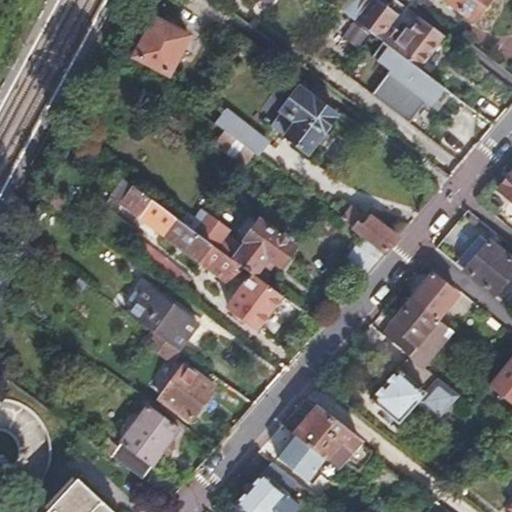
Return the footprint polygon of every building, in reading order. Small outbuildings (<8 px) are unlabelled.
[(254,0),(254,1),(267,12),(276,0),(254,0)] [(374,0),(345,0),(339,10),(382,41),(419,68),(439,41),(415,21),(407,32),(403,29),(400,33),(389,25),(396,16),(374,0)] [(443,0),(470,20),(486,0),(443,0)] [(151,15),(128,52),(164,73),(187,35),(151,15)] [(419,16),(415,21),(439,41),(443,35),(419,16)] [(431,106),(445,87),(419,68),(382,41),(371,56),(389,70),(371,94),(409,123),(425,101),(431,106)] [(297,85),(279,109),(294,120),(284,134),(309,152),(337,115),(297,85)] [(210,121),(251,152),(262,138),(221,106),(210,121)] [(511,171),(498,189),(511,200),(511,171)] [(234,281),(244,268),(230,258),(212,245),(185,225),(124,180),(115,192),(234,281)] [(68,203),(46,187),(41,195),(63,210),(68,203)] [(350,207),(341,220),(384,253),(397,238),(372,217),(369,221),(350,207)] [(185,225),(212,245),(228,226),(205,210),(198,220),(192,215),(185,225)] [(252,274),(254,276),(269,256),(282,265),(296,247),(260,219),(258,221),(251,216),(248,217),(239,228),(239,233),(245,239),(230,258),(244,268),(252,274)] [(477,237),(454,264),(463,271),(485,243),(477,237)] [(142,241),(133,253),(183,291),(192,279),(142,241)] [(511,263),(485,243),(463,271),(509,309),(511,305),(511,263)] [(434,270),(411,298),(437,320),(439,319),(442,315),(461,292),(434,270)] [(258,330),(283,297),(254,276),(252,274),(228,307),(258,330)] [(128,313),(178,349),(197,323),(178,310),(166,301),(147,287),(128,313)] [(171,294),(166,301),(178,310),(183,303),(171,294)] [(381,334),(407,354),(410,357),(426,369),(455,332),(439,319),(437,320),(411,298),(381,334)] [(321,325),(302,311),(292,324),(310,338),(321,325)] [(407,354),(395,369),(369,399),(398,423),(415,401),(435,419),(456,393),(435,377),(426,369),(410,357),(407,354)] [(511,360),(490,385),(511,404),(511,360)] [(184,364),(160,397),(190,418),(215,386),(184,364)] [(113,447),(108,454),(140,478),(160,452),(165,456),(171,448),(166,444),(177,430),(145,406),(113,447)] [(315,408),(293,436),(325,461),(337,470),(339,472),(345,465),(356,474),(371,454),(358,440),(315,408)] [(325,461),(293,436),(285,447),(277,457),(309,482),(316,473),(325,461)] [(97,446),(108,454),(113,447),(102,439),(97,446)] [(259,470),(233,502),(245,511),(271,511),(274,509),(273,508),(286,490),(294,480),(267,459),(259,470)] [(325,461),(316,473),(328,482),(337,470),(325,461)] [(383,465),(368,484),(390,502),(405,483),(383,465)] [(157,469),(147,483),(168,500),(180,486),(157,469)] [(128,511),(89,475),(53,511),(128,511)] [(283,511),(295,498),(286,490),(273,508),(274,509),(271,511),(283,511)]
